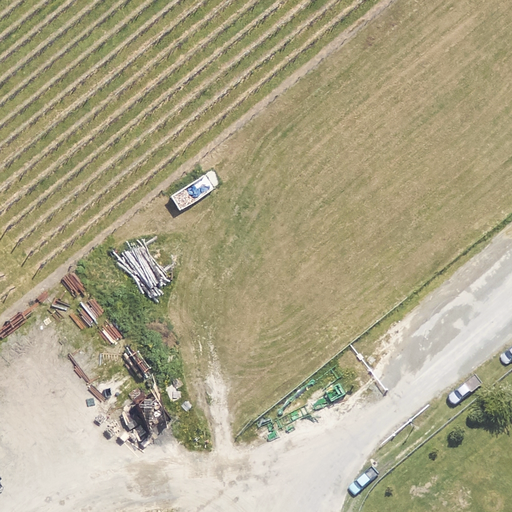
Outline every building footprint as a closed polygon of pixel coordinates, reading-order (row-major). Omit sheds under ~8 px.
[(98,244),(80,259),(116,304),(134,289),(98,244)] [(511,300),(511,276),(493,277),(494,301),(511,300)] [(84,305),(69,289),(50,307),(65,323),(84,305)] [(79,332),(61,347),(84,375),(102,360),(79,332)] [(330,357),(309,375),(326,396),(347,379),(330,357)]
